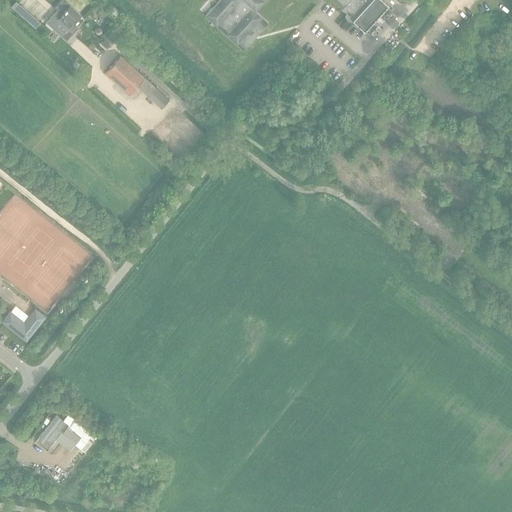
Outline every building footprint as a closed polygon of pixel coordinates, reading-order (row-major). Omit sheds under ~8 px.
[(218,0),(204,15),(243,50),(268,22),(255,10),(264,0),(320,0),(321,1),(321,0),(332,0),(341,8),(346,13),(344,15),(351,21),(352,20),(364,31),(388,5),(382,0),(218,0)] [(64,24),(69,28),(81,15),(69,4),(57,18),(56,17),(52,21),(61,29),(64,24)] [(103,72),(129,95),(145,77),(120,54),(103,72)] [(1,321),(26,340),(45,316),(35,308),(24,322),(9,311),(1,321)] [(77,421),(76,422),(67,414),(63,420),(56,415),(38,438),(43,442),(46,438),(52,443),(61,431),(62,432),(67,426),(80,436),(74,444),(82,450),(88,442),(86,441),(92,433),(77,421)]
